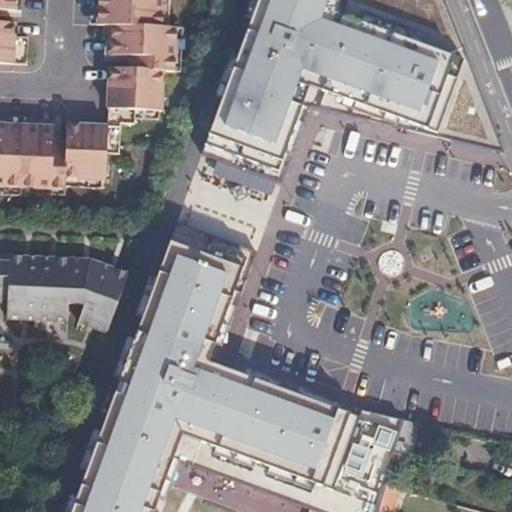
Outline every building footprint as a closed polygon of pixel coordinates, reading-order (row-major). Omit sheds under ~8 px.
[(100,0),(99,24),(114,25),(113,53),(138,55),(137,67),(112,66),(110,126),(70,125),(68,150),(56,149),(57,128),(0,124),(0,187),(68,190),(69,179),(109,181),(110,154),(123,154),(124,122),(138,123),(138,110),(165,111),(166,70),(177,71),(179,27),(165,26),(166,0),(100,0)] [(0,0),(0,62),(30,64),(32,36),(18,35),(18,22),(0,21),(0,9),(18,10),(18,0),(0,0)] [(440,0),(258,0),(203,154),(283,184),(311,106),(429,136),(504,154),(440,0)] [(330,511),(376,511),(402,418),(343,399),(228,362),(265,254),(171,219),(72,511),(167,511),(184,465),(330,511)] [(0,320),(70,323),(96,331),(115,272),(85,261),(0,257),(0,320)]
